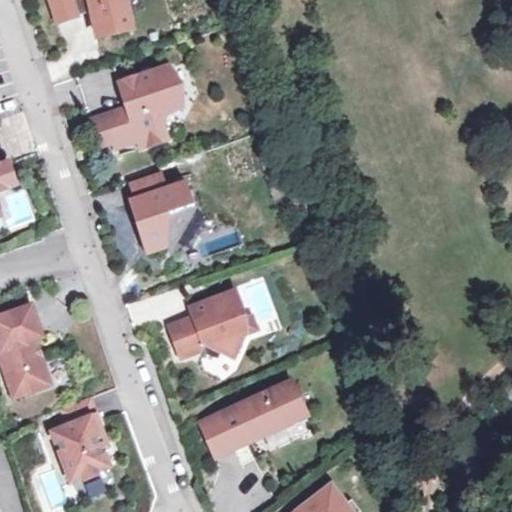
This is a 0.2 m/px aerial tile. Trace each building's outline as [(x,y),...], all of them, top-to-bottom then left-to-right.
[(50,0),(59,24),(77,18),(70,0),(50,0)] [(125,0),(90,0),(96,24),(99,38),(133,31),(125,0)] [(129,111),(106,118),(114,144),(116,149),(139,142),(141,149),(167,140),(161,122),(164,115),(183,109),(169,69),(120,84),(129,111)] [(106,118),(92,123),(101,148),(114,144),(106,118)] [(6,165),(1,167),(8,189),(14,187),(6,165)] [(162,175),(130,185),(135,201),(130,202),(137,225),(141,224),(143,229),(139,230),(147,256),(169,248),(171,214),(194,206),(187,183),(167,190),(162,175)] [(195,319),(170,328),(181,358),(201,351),(204,345),(234,358),(245,334),(242,324),(243,321),(245,317),(236,293),(211,302),(213,307),(208,309),(206,304),(191,310),(195,319)] [(32,307),(0,317),(0,347),(1,351),(0,351),(0,356),(14,399),(51,386),(35,341),(43,338),(32,307)] [(251,318),(243,321),(242,324),(245,334),(256,331),(252,320),(251,318)] [(202,423),(218,459),(240,449),(238,446),(306,416),(292,385),(221,417),(220,414),(202,423)] [(71,427),(54,434),(72,482),(81,478),(100,471),(109,467),(102,449),(101,445),(103,437),(88,399),(63,408),(71,427)] [(100,471),(81,478),(86,481),(98,476),(100,471)] [(350,511),(332,487),(299,511),(350,511)]
